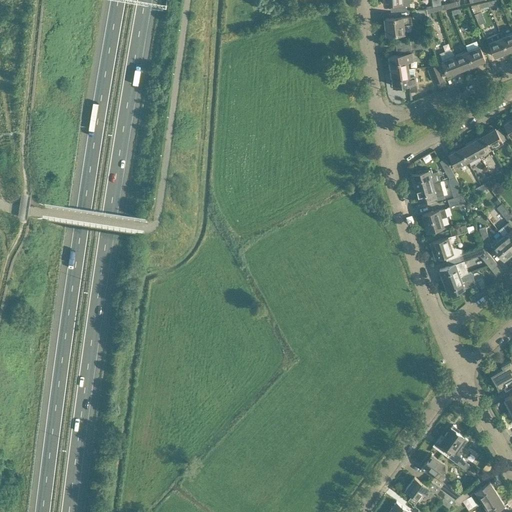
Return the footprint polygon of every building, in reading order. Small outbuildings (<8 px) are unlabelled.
[(413,0),(384,0),(384,3),(394,3),(394,11),(410,10),(410,1),(413,1),(413,0)] [(428,17),(427,13),(427,9),(413,10),(413,18),(428,17)] [(411,16),(385,18),(387,34),(404,33),(403,24),(412,23),(411,16)] [(487,37),(489,42),(495,57),(502,54),(503,56),(508,54),(502,37),(500,32),(487,37)] [(511,33),(502,37),(508,54),(511,52),(511,33)] [(427,39),(410,41),(411,50),(428,48),(427,39)] [(480,46),(467,51),(474,68),(479,66),(478,63),(486,60),(480,46)] [(474,68),(467,51),(452,57),(458,71),(468,67),(469,70),(474,68)] [(413,60),(412,53),(390,56),(392,71),(408,69),(408,68),(407,61),(413,60)] [(458,71),(452,57),(442,61),(448,75),(458,71)] [(444,79),(438,65),(429,66),(436,82),(444,79)] [(414,67),(408,68),(408,69),(392,71),(394,86),(416,83),(415,76),(414,67)] [(487,129),(482,132),(491,148),(503,141),(506,139),(500,128),(496,130),(495,128),(488,132),(487,129)] [(491,148),(482,132),(477,135),(479,137),(472,141),(480,154),(491,148)] [(480,154),(472,141),(465,144),(464,142),(459,145),(468,161),(480,154)] [(468,161),(459,145),(454,147),(456,150),(449,154),(456,168),(468,161)] [(456,177),(445,158),(440,161),(450,179),(456,177)] [(483,160),(493,178),(494,180),(496,178),(493,172),(494,171),(487,158),(483,160)] [(506,173),(504,168),(501,170),(500,167),(496,169),(497,172),(496,173),(498,177),(506,173)] [(433,174),(431,168),(411,174),(415,187),(435,182),(435,183),(440,181),(438,172),(433,174)] [(456,177),(450,179),(455,198),(463,195),(465,194),(462,188),(456,177)] [(484,189),(495,182),(494,180),(493,178),(481,184),(484,189)] [(435,182),(415,187),(419,201),(436,196),(437,200),(445,198),(444,194),(440,181),(435,183),(435,182)] [(476,193),(484,189),(481,184),(474,189),(476,193)] [(465,202),(463,195),(455,198),(448,200),(450,206),(465,202)] [(511,215),(502,203),(497,207),(507,220),(511,216),(511,215)] [(445,208),(423,214),(427,230),(444,226),(442,218),(447,216),(445,208)] [(453,225),(470,222),(468,215),(452,218),(453,225)] [(508,232),(503,236),(511,246),(511,225),(509,221),(503,226),(508,232)] [(485,226),(479,228),(484,243),(490,242),(485,226)] [(457,238),(456,235),(456,234),(452,235),(448,237),(431,242),(436,257),(445,255),(447,260),(460,256),(462,255),(461,254),(462,254),(463,248),(456,247),(453,245),(453,244),(453,240),(457,238)] [(511,252),(511,246),(503,236),(498,241),(497,239),(491,243),(504,259),(511,252)] [(482,257),(488,252),(483,246),(474,250),(469,251),(472,258),(480,255),(482,257)] [(498,264),(488,252),(482,257),(485,262),(492,269),(498,264)] [(468,272),(464,261),(462,262),(456,264),(456,263),(439,269),(444,281),(466,273),(468,272)] [(475,283),(473,278),(469,279),(466,273),(444,281),(449,294),(465,288),(475,283)] [(503,367),(489,375),(490,376),(491,375),(498,389),(504,386),(507,384),(505,381),(511,377),(511,354),(509,356),(511,359),(501,365),(503,367)] [(446,445),(441,451),(460,465),(466,470),(470,465),(464,459),(458,452),(468,439),(464,436),(458,432),(460,429),(453,424),(451,427),(440,441),(446,445)] [(431,454),(422,467),(439,479),(441,481),(444,480),(444,476),(446,476),(446,475),(438,469),(443,463),(431,454)] [(457,467),(455,476),(462,478),(464,469),(457,467)] [(435,492),(415,476),(405,489),(419,499),(424,493),(431,498),(435,492)] [(478,505),(483,501),(497,492),(490,481),(471,493),(478,505)] [(445,483),(441,488),(456,499),(461,494),(447,485),(445,483)] [(456,499),(441,488),(437,493),(443,498),(441,501),(450,507),(455,500),(456,499)] [(465,491),(461,494),(456,499),(455,500),(459,504),(469,495),(465,491)] [(482,511),(491,511),(504,504),(497,492),(483,501),(487,508),(482,511)] [(411,511),(397,501),(388,511),(411,511)]
